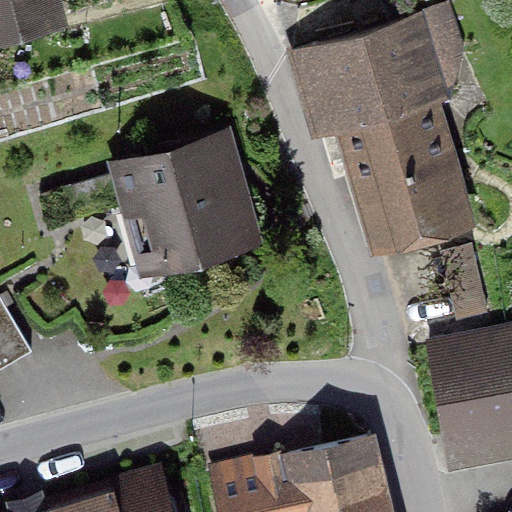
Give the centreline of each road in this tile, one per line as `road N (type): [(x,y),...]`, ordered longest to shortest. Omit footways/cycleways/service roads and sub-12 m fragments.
road 1 (residential): [(236,0),(352,258),(387,402)]
road 2 (residential): [(387,402),(304,381),(214,391),(0,447)]
